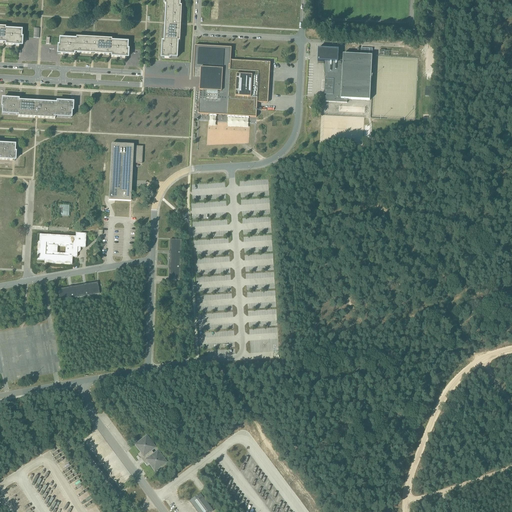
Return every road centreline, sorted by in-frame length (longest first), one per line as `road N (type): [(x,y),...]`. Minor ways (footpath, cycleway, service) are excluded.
road 1 (unknown): [(161,191),(155,165),(172,0)]
road 2 (track): [(314,336),(479,350)]
road 3 (unknown): [(301,39),(405,44),(411,0)]
road 4 (track): [(349,341),(364,389),(409,454)]
road 5 (unknown): [(217,452),(244,437),(302,511)]
road 6 (track): [(511,291),(392,324)]
